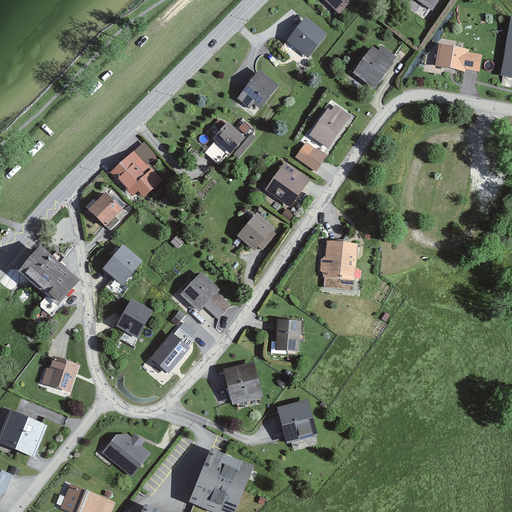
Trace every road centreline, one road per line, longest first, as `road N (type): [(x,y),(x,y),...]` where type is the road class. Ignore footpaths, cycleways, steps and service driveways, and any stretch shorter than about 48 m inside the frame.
road 1 (residential): [(105,395),(119,407),(150,412),(168,403),(244,316),(391,106),(421,95),(511,110)]
road 2 (secondary): [(68,184),(253,0)]
road 3 (residential): [(68,184),(92,363),(105,395)]
road 4 (residential): [(105,395),(14,511)]
